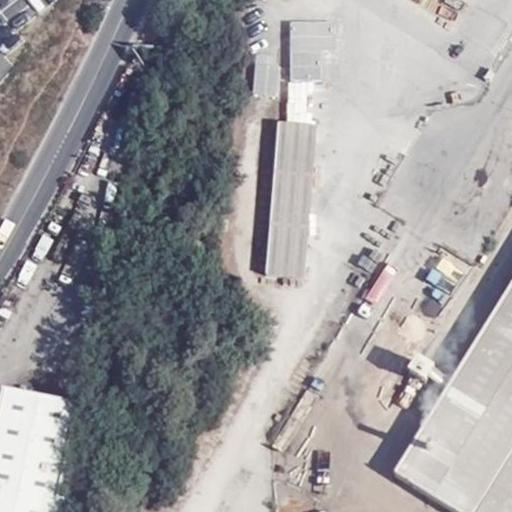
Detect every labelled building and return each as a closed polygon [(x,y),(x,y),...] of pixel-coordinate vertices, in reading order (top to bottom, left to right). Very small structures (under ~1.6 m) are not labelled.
[(289,81),(335,81),(335,23),(289,23),(289,81)] [(253,97),(279,98),(279,67),(254,66),(253,97)] [(330,104),(329,83),(289,85),(290,106),(330,104)] [(277,125),(263,277),(301,281),(316,128),(277,125)] [(511,511),(511,297),(401,477),(458,511),(511,511)] [(0,511),(62,511),(64,506),(57,505),(75,410),(0,395),(0,511)]
